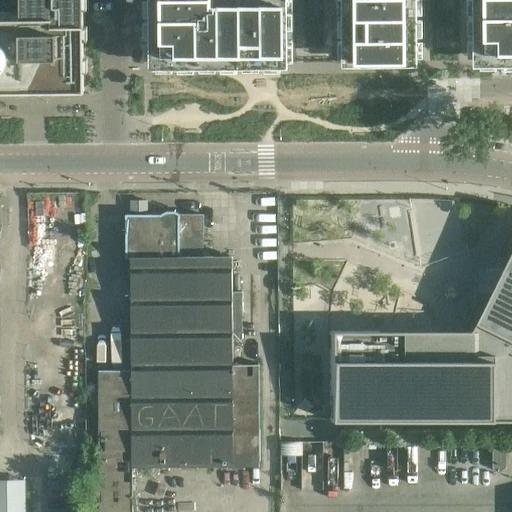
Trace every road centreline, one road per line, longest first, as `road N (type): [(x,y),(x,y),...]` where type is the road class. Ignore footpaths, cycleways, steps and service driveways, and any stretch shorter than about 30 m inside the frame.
road 1 (tertiary): [(436,163),(0,165)]
road 2 (residential): [(436,163),(438,103),(511,91)]
